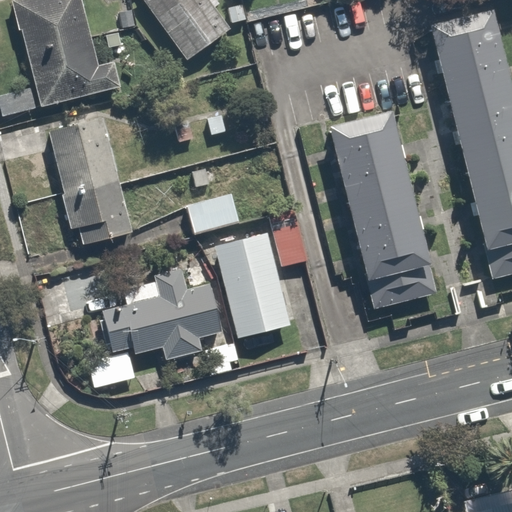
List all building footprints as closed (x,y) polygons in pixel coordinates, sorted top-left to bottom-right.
[(79,0),(25,0),(11,4),(35,88),(0,97),(0,108),(3,119),(128,85),(121,59),(97,65),(79,0)] [(210,0),(142,0),(186,60),(231,28),(210,0)] [(511,65),(498,12),(432,29),(497,277),(511,272),(511,65)] [(224,111),(203,115),(209,141),(230,137),(224,111)] [(391,112),(329,127),(372,307),(433,293),(391,112)] [(99,117),(44,133),(78,245),(133,228),(99,117)] [(170,126),(175,145),(200,139),(195,120),(170,126)] [(185,167),(192,190),(223,181),(216,158),(185,167)] [(181,204),(190,237),(238,224),(228,191),(181,204)] [(305,264),(296,227),(216,247),(238,338),(293,325),(280,270),(305,264)] [(120,287),(126,305),(101,313),(112,350),(130,345),(133,358),(229,330),(214,280),(206,282),(201,263),(120,287)] [(236,342),(203,351),(210,377),(243,368),(236,342)] [(511,511),(511,487),(461,499),(464,511),(511,511)]
